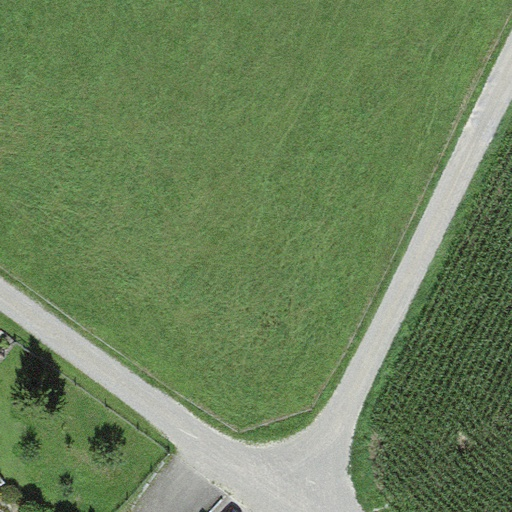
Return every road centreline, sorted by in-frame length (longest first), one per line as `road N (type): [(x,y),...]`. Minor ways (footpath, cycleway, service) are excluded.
road 1 (track): [(285,494),(365,367),(511,67)]
road 2 (residential): [(308,511),(0,287)]
